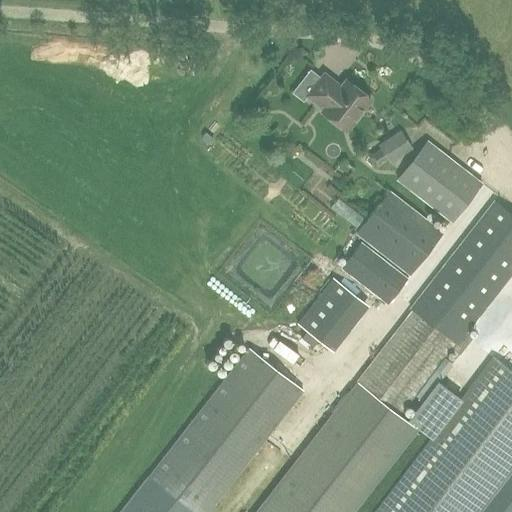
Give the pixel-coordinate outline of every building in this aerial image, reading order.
[(345,131),(370,99),(346,80),(338,91),(333,87),(335,84),(323,75),(307,95),(324,108),(321,112),(345,131)] [(480,183),(426,142),(397,180),(451,221),(480,183)] [(442,233),(388,192),(356,233),(410,275),(442,233)] [(511,272),(511,214),(494,200),(410,309),(413,311),(256,511),(353,511),(418,430),(398,415),(454,343),(463,350),(472,338),(465,333),(511,272)] [(387,303),(406,279),(360,243),(341,267),(387,303)] [(333,277),(297,323),(335,353),(371,306),(333,277)] [(206,354),(221,361),(227,351),(211,343),(206,354)] [(208,511),(265,440),(304,390),(249,347),(223,380),(119,511),(208,511)] [(438,366),(449,375),(461,360),(450,351),(438,366)] [(511,373),(491,358),(373,511),(479,511),(511,469),(511,373)] [(511,511),(511,469),(479,511),(511,511)]
